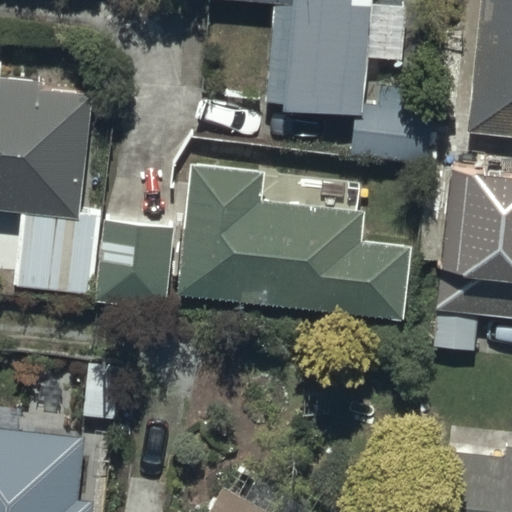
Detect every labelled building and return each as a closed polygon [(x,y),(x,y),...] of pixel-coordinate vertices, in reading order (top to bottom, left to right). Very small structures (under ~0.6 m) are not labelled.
[(274,0),(265,91),(357,101),(352,144),(431,151),(431,91),(367,88),(371,45),(400,47),(402,0),(274,0)] [(511,0),(477,0),(465,122),(511,126),(511,0)] [(95,82),(0,73),(0,199),(21,202),(12,275),(91,284),(101,202),(81,200),(95,82)] [(511,153),(451,149),(435,295),(511,302),(511,153)] [(267,157),(193,150),(179,281),(402,305),(410,234),(365,229),(369,198),(264,187),(267,157)] [(174,215),(102,208),(95,292),(169,298),(174,215)] [(0,395),(0,511),(93,511),(96,493),(78,491),(85,430),(23,423),(25,398),(0,395)] [(444,511),(511,511),(511,437),(451,432),(444,511)] [(209,511),(201,511),(178,500),(171,511),(283,511),(227,481),(209,511)]
